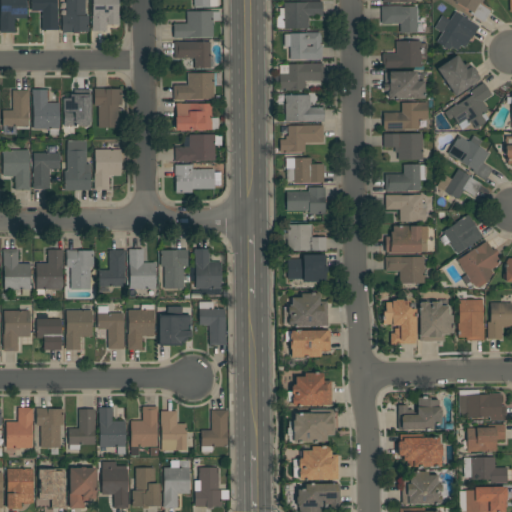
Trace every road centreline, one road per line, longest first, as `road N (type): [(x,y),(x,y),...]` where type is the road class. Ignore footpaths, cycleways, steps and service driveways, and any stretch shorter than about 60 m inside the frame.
road 1 (residential): [(351,0),(368,511)]
road 2 (residential): [(0,220),(254,220)]
road 3 (tertiary): [(250,0),(254,220)]
road 4 (residential): [(142,0),(145,218)]
road 5 (residential): [(0,380),(195,379)]
road 6 (tertiary): [(255,298),(257,450)]
road 7 (residential): [(362,376),(511,372)]
road 8 (residential): [(0,61),(143,62)]
